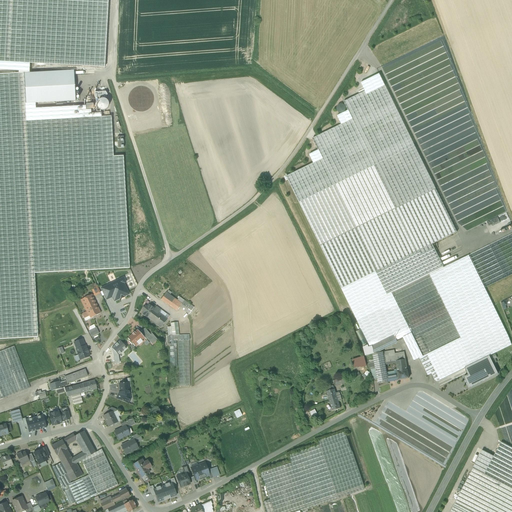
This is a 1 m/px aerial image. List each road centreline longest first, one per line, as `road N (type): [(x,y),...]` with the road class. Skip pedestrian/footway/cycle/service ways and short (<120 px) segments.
road 1 (track): [(134,294),(285,165),(392,0)]
road 2 (residential): [(479,418),(428,387),(402,388),(155,511)]
road 3 (track): [(170,259),(112,76),(117,0)]
road 4 (track): [(321,112),(259,68),(258,0)]
